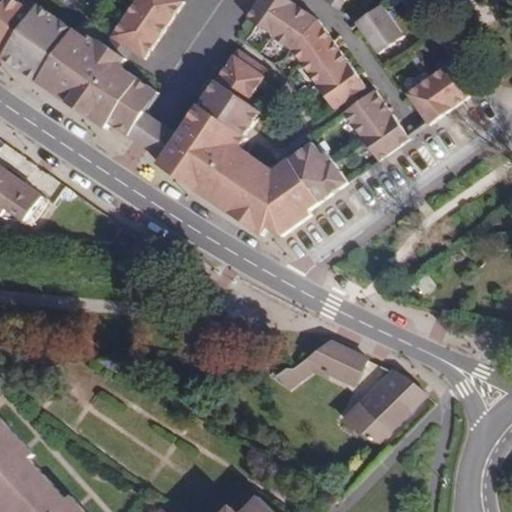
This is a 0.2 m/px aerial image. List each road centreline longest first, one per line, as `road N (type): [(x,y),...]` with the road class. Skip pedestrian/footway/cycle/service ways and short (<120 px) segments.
road 1 (residential): [(511,119),(502,140),(289,280)]
road 2 (unknown): [(317,0),(350,38),(433,185)]
road 3 (tertiary): [(289,280),(118,176)]
road 4 (residential): [(118,176),(231,18)]
road 5 (tertiary): [(444,362),(289,280)]
road 6 (tertiary): [(118,176),(0,94)]
